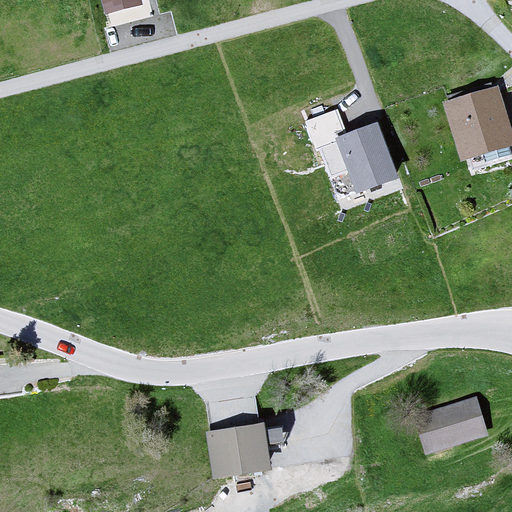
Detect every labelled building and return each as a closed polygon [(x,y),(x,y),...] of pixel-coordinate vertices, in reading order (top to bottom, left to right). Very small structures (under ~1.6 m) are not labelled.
[(144,0),(102,0),(106,13),(145,2),(144,0)] [(491,85),(436,99),(452,162),(507,148),(491,85)] [(392,174),(374,123),(344,133),(336,109),(309,118),(336,193),(392,174)] [(471,405),(408,424),(419,453),(480,433),(471,405)] [(270,425),(213,426),(214,473),(272,471),(270,425)]
